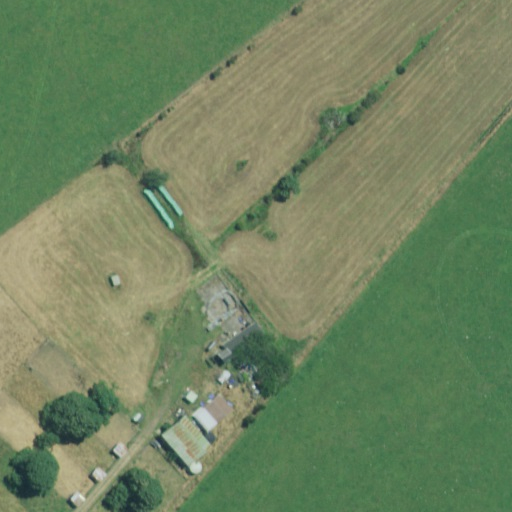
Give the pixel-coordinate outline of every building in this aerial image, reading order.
[(119,273),(109,278),(114,289),(124,285),(119,273)] [(210,334),(237,313),(233,308),(206,329),(210,334)] [(263,337),(254,325),(213,353),(222,365),(263,337)] [(233,374),(225,367),(214,380),(222,387),(233,374)] [(172,379),(163,375),(156,388),(164,393),(172,379)] [(190,391),(183,399),(191,406),(199,398),(190,391)] [(232,411),(218,395),(193,416),(206,432),(232,411)] [(195,458),(208,447),(181,416),(158,436),(185,467),(185,469),(185,470),(186,472),(187,473),(188,474),(190,474),(191,475),(193,475),(194,475),(195,475),(197,474),(198,473),(199,472),(200,471),(201,470),(201,468),(202,467),(202,465),(201,464),(201,463),(200,461),(199,460),(198,459),(197,459),(195,458)] [(128,451),(120,443),(112,451),(120,459),(128,451)] [(85,500),(77,493),(69,501),(77,508),(85,500)] [(110,495),(103,503),(112,511),(119,503),(110,495)]
